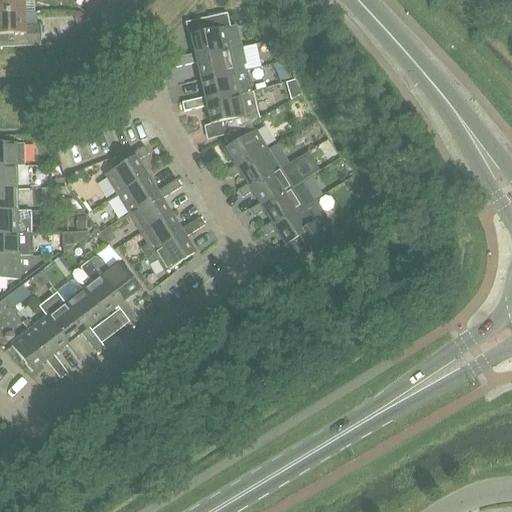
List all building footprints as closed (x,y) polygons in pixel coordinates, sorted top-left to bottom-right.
[(0,0),(0,13),(24,13),(23,0),(0,0)] [(24,13),(0,13),(0,35),(15,35),(16,47),(41,46),(40,25),(24,25),(24,13)] [(236,27),(230,28),(227,14),(202,20),(205,33),(191,37),(195,54),(183,57),(185,66),(197,64),(196,59),(241,49),(241,46),(240,46),(236,27)] [(196,59),(197,64),(201,81),(244,71),(239,50),(241,49),(196,59)] [(173,69),(185,66),(183,57),(171,60),(173,69)] [(193,101),(195,110),(207,107),(206,103),(251,92),(246,71),(244,71),(201,81),(204,98),(193,101)] [(206,103),(207,107),(211,125),(225,122),(228,134),(235,132),(248,124),(249,126),(258,120),(256,114),(251,92),(206,103)] [(183,113),(195,110),(193,101),(181,103),(183,113)] [(229,148),(253,133),(248,125),(224,139),(229,148)] [(226,150),(235,165),(238,169),(267,151),(255,132),(226,150)] [(0,167),(16,168),(16,167),(25,167),(24,144),(0,145),(0,167)] [(267,151),(238,169),(235,165),(225,171),(230,180),(240,173),(247,184),(250,188),(279,170),(288,164),(276,145),(267,151)] [(117,196),(147,178),(137,162),(149,155),(144,146),(132,154),(134,158),(105,176),(117,196)] [(288,164),(279,170),(250,188),(247,184),(237,191),(242,199),(252,192),(259,204),(261,207),(301,183),(289,164),(288,164)] [(51,167),(51,176),(61,176),(57,166),(51,167)] [(0,190),(16,190),(16,168),(0,167),(0,190)] [(159,197),(156,192),(147,178),(117,196),(129,215),(159,197)] [(166,186),(171,195),(181,188),(176,180),(166,186)] [(303,208),(313,202),(301,183),(261,207),(259,204),(249,210),(254,218),(264,211),(271,223),(273,226),(303,208)] [(161,201),(171,195),(166,186),(156,192),(159,197),(129,215),(141,234),(170,216),(161,201)] [(0,212),(17,212),(16,190),(0,190),(0,212)] [(313,224),(303,208),(273,226),(271,223),(260,229),(265,237),(276,230),(285,246),(299,237),(306,249),(331,234),(321,219),(313,224)] [(30,213),(17,213),(17,212),(0,212),(0,235),(18,235),(31,234),(30,213)] [(182,235),(180,231),(170,216),(141,234),(148,245),(141,250),(146,257),(182,235)] [(190,224),(194,233),(205,226),(200,218),(190,224)] [(185,239),(194,233),(190,224),(180,231),(182,235),(146,257),(150,265),(157,261),(165,273),(194,254),(185,239)] [(0,257),(32,257),(31,234),(18,235),(0,235),(0,257)] [(0,257),(0,280),(19,280),(19,277),(32,266),(32,257),(0,257)] [(121,304),(124,301),(139,291),(118,263),(109,270),(103,262),(100,262),(97,258),(94,258),(89,262),(121,304)] [(132,311),(124,301),(121,304),(89,262),(80,268),(92,283),(82,290),(103,318),(117,307),(124,317),(132,311)] [(85,331),(89,329),(103,318),(82,290),(64,304),(85,331)] [(85,331),(64,304),(56,294),(39,307),(46,318),(67,345),(81,334),(88,343),(96,338),(89,329),(85,331)] [(132,311),(124,317),(131,326),(139,321),(132,311)] [(49,359),(53,356),(67,345),(46,318),(29,331),(49,359)] [(60,365),(53,356),(49,359),(29,331),(10,345),(31,372),(46,362),(53,371),(60,365)] [(96,338),(88,343),(96,353),(103,348),(96,338)] [(60,365),(53,371),(60,380),(68,375),(60,365)] [(4,454),(0,458),(0,464),(8,472),(16,464),(4,454)]
